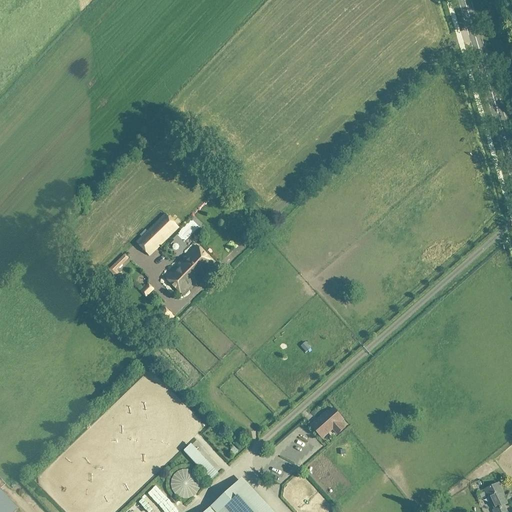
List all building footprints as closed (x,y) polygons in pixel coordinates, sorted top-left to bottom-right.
[(165,214),(136,242),(149,255),(177,227),(165,214)] [(196,247),(166,278),(183,295),(213,264),(196,247)] [(140,291),(145,296),(153,289),(148,283),(140,291)] [(174,317),(163,306),(150,318),(161,329),(174,317)] [(337,434),(342,429),(337,424),(343,419),(333,408),(323,416),(322,415),(310,425),(321,438),(332,428),(337,434)] [(199,439),(194,443),(202,453),(206,449),(199,439)] [(191,444),(184,451),(210,480),(217,473),(191,444)] [(175,494),(179,497),(184,498),(188,498),(193,496),(196,493),(199,489),(200,484),(199,479),(196,474),(192,471),(187,469),(181,469),(176,472),(173,475),(171,480),(171,485),(172,490),(175,494)] [(274,511),(243,479),(207,511),(274,511)] [(171,498),(164,491),(163,492),(153,480),(144,488),(161,507),(171,498)] [(498,483),(485,489),(494,509),(493,510),(493,511),(507,511),(508,511),(505,505),(507,504),(498,483)] [(483,487),(475,491),(485,511),(490,511),(489,508),(492,507),(483,487)] [(0,511),(13,511),(18,508),(0,489),(0,488),(0,511)] [(146,511),(153,507),(151,504),(154,500),(144,493),(138,497),(136,499),(117,511),(146,511)]
